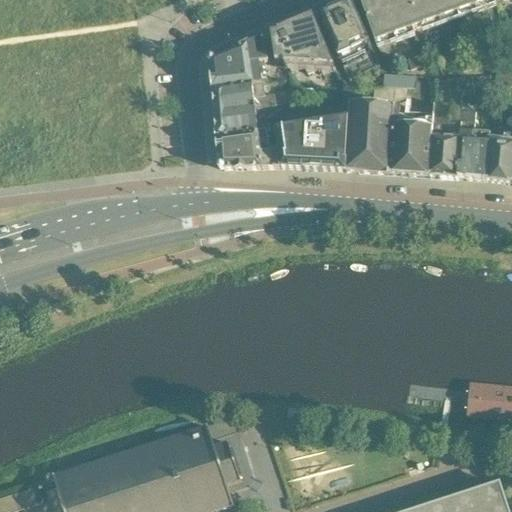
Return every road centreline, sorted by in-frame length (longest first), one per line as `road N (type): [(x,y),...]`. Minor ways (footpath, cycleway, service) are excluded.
road 1 (tertiary): [(0,287),(113,252),(327,210)]
road 2 (residential): [(199,204),(192,53),(207,39),(301,0)]
road 3 (tertiary): [(199,204),(0,251)]
road 4 (tertiary): [(358,208),(511,220)]
road 5 (tertiary): [(327,210),(252,200),(199,204)]
